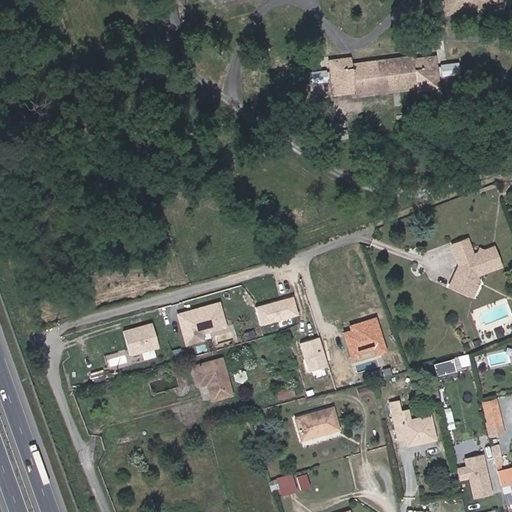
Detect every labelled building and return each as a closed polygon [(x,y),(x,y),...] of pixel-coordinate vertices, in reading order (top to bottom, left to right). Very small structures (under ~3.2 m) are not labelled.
[(502,5),(500,0),(444,0),(446,11),(489,5),(490,7),(502,5)] [(438,88),(434,57),(417,59),(417,63),(413,64),(412,60),(412,56),(351,64),(351,63),(347,63),(346,59),(329,61),(333,92),(354,89),(355,94),(416,86),(416,90),(438,88)] [(309,71),(311,83),(330,80),(329,68),(309,71)] [(476,275),(500,266),(493,247),(483,251),(479,249),(477,253),(472,255),(466,239),(451,245),(457,261),(459,261),(460,265),(457,271),(455,272),(449,286),(467,295),(476,275)] [(472,297),(478,282),(476,275),(467,295),(472,297)] [(184,312),(186,318),(178,320),(185,344),(194,342),(192,335),(201,333),(224,326),(218,303),(184,312)] [(351,357),(386,347),(377,317),(343,327),(351,357)] [(157,347),(151,323),(122,331),(129,355),(157,347)] [(258,329),(244,333),(246,339),(259,335),(258,329)] [(202,339),(201,333),(192,335),(194,342),(202,339)] [(142,352),(144,358),(157,354),(155,348),(142,352)] [(434,361),(439,382),(460,377),(458,368),(471,365),(469,354),(434,361)] [(231,395),(221,358),(192,366),(197,386),(207,383),(212,400),(231,395)] [(246,377),(244,370),(237,369),(232,374),(234,380),(241,382),(246,377)] [(293,395),(291,388),(277,391),(278,398),(293,395)] [(500,419),(495,399),(482,402),(487,422),(500,419)] [(434,438),(429,416),(409,420),(407,409),(400,411),(397,401),(389,403),(398,439),(406,437),(406,439),(412,437),(413,441),(422,439),(422,441),(434,438)] [(338,429),(332,408),(295,418),(301,440),(338,429)] [(503,434),(500,419),(487,422),(484,422),(488,437),(503,434)] [(481,454),(464,458),(466,467),(456,469),(458,480),(464,478),(464,475),(468,474),(468,477),(473,498),(491,494),(481,454)] [(511,483),(511,466),(496,470),(501,486),(511,483)] [(296,490),(292,474),(276,479),(281,495),(296,490)]
